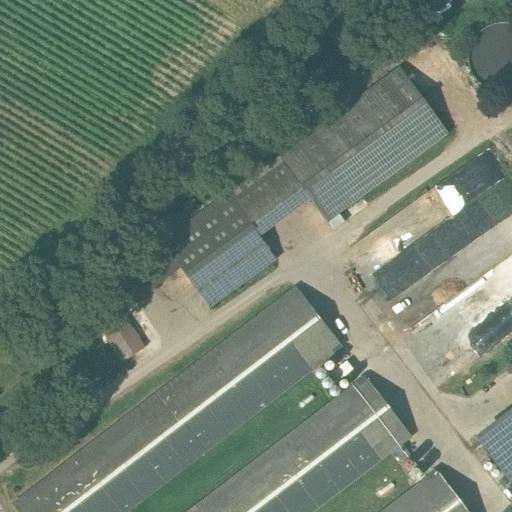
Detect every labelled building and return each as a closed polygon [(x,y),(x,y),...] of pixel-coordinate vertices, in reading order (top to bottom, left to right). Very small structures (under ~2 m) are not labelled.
[(327,220),(447,134),(400,68),(280,155),(311,197),(327,220)] [(452,212),(508,176),(490,148),(433,185),(444,203),(445,202),(452,212)] [(311,197),(280,155),(162,240),(180,265),(210,307),(275,260),(257,236),(311,197)] [(511,215),(388,299),(408,328),(427,315),(458,362),(511,325),(511,215)] [(134,298),(180,265),(162,240),(116,273),(134,298)] [(136,301),(134,298),(116,273),(80,300),(99,327),(136,301)] [(124,511),(340,347),(294,288),(14,503),(20,511),(124,511)] [(141,310),(129,318),(141,338),(153,330),(141,310)] [(105,336),(121,361),(145,346),(129,321),(105,336)] [(311,511),(410,437),(364,378),(189,511),(311,511)] [(511,408),(475,436),(511,484),(511,408)] [(464,511),(435,473),(383,511),(464,511)]
